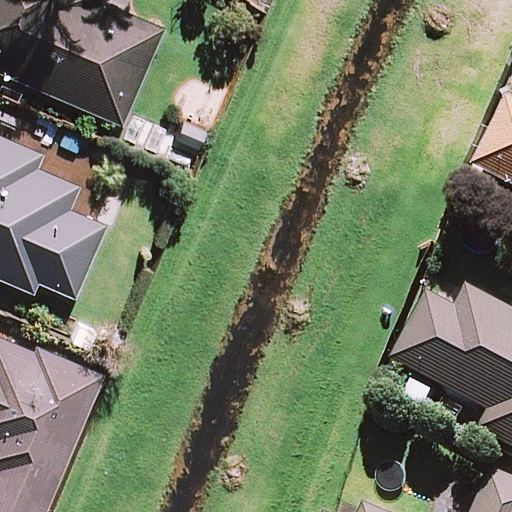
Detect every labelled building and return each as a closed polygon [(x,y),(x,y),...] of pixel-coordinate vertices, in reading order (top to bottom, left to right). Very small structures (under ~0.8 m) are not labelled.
[(0,0),(0,75),(114,124),(157,26),(99,2),(98,0),(0,0)] [(511,106),(508,105),(474,171),(511,191),(511,106)] [(0,280),(28,292),(32,281),(68,296),(99,223),(65,208),(75,185),(31,166),(37,152),(0,135),(0,280)] [(511,316),(469,294),(459,314),(424,296),(390,364),(491,416),(480,436),(511,452),(511,316)] [(0,511),(35,511),(96,371),(30,343),(28,348),(0,336),(0,511)] [(511,511),(511,481),(492,473),(475,511),(366,511),(365,511),(364,511),(511,511)]
